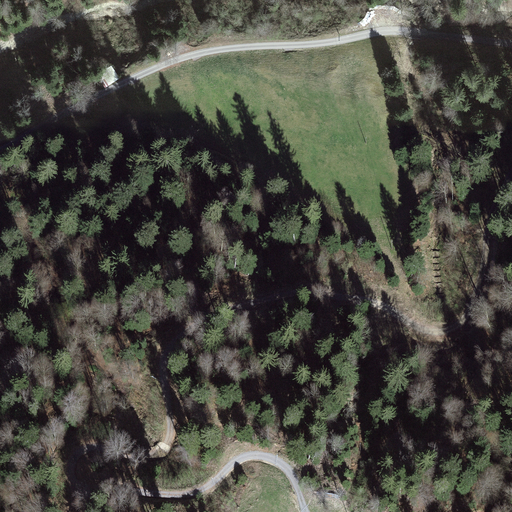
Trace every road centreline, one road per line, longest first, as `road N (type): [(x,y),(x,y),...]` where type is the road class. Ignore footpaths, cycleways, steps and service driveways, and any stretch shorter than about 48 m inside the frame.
road 1 (track): [(403,317),(316,292),(215,312),(180,334),(164,359),(166,444),(148,454),(96,446),(75,452),(69,473),(80,488),(175,494),(206,488),(238,458),(270,457),(294,477),(305,511)]
road 2 (track): [(69,109),(189,137),(318,211),(397,274),(403,317)]
road 3 (track): [(403,317),(438,331),(465,320),(511,177)]
